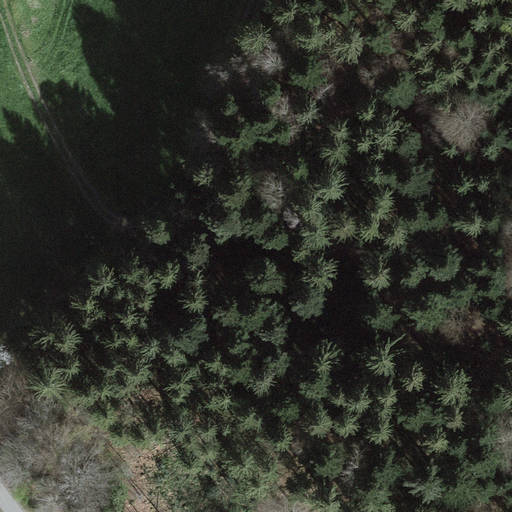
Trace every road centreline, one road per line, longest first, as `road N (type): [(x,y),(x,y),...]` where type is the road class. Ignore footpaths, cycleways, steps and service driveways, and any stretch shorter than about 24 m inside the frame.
road 1 (track): [(257,0),(183,171),(143,213),(119,220),(72,169),(1,0)]
road 2 (track): [(168,191),(202,317),(366,511)]
